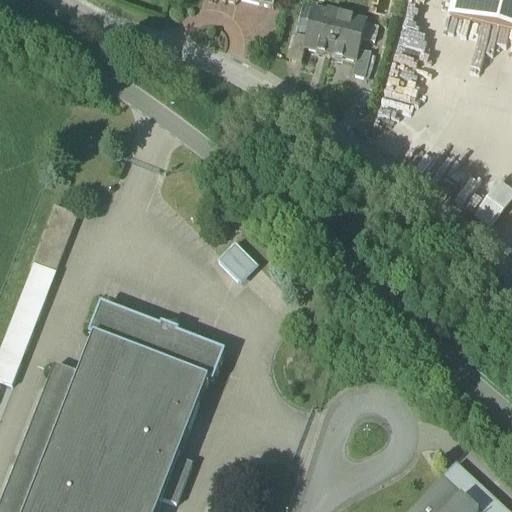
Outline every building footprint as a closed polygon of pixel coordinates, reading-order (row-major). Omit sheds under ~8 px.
[(236,0),(237,1),(273,10),(275,0),(236,0)] [(407,4),(393,0),(391,10),(405,13),(407,4)] [(511,0),(455,0),(451,20),(511,35),(511,0)] [(341,19),(314,12),(307,40),(304,52),(305,52),(330,58),(341,19)] [(367,25),(341,19),(330,58),(356,65),(357,65),(360,54),(367,25)] [(307,40),(295,37),(289,62),(301,66),(305,52),(304,52),(307,40)] [(371,57),(360,54),(357,65),(356,65),(352,79),(365,82),(371,57)] [(511,193),(493,179),(467,213),(490,230),(511,201),(511,193)] [(78,219),(55,209),(32,268),(55,277),(78,219)] [(214,264),(238,288),(255,271),(232,247),(214,264)] [(161,332),(106,311),(99,313),(91,334),(94,341),(80,378),(55,369),(0,510),(0,511),(159,511),(209,386),(216,383),(224,362),(221,356),(178,339),(179,336),(162,329),(161,332)] [(501,511),(456,469),(443,484),(473,511),(501,511)] [(473,511),(443,484),(416,511),(473,511)]
